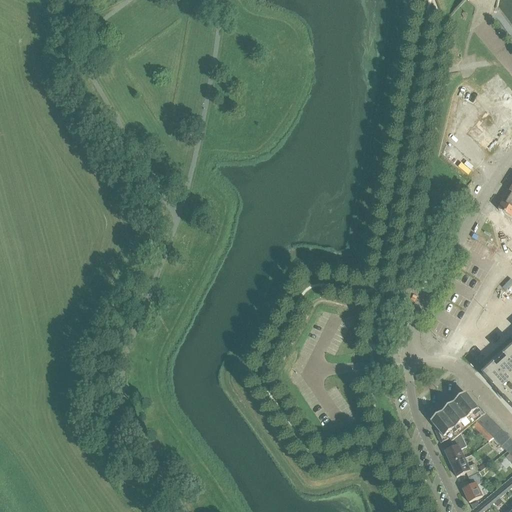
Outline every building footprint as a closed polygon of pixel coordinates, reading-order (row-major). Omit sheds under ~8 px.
[(468,2),(470,0),(465,0),(459,7),(450,16),(452,17),(467,2),(468,2)] [(491,216),(476,238),(510,259),(511,261),(511,231),(504,227),(507,223),(511,226),(511,219),(511,217),(511,193),(507,190),(494,210),(493,210),(494,211),(491,215),(490,215),(491,216)] [(511,349),(483,376),(511,408),(511,349)] [(466,395),(455,404),(457,405),(456,406),(470,423),(474,419),(474,418),(481,412),(478,410),(466,395)] [(455,404),(443,414),(458,432),(470,423),(456,406),(457,405),(455,404)] [(480,408),(478,410),(481,412),(474,418),(474,419),(477,422),(486,415),(480,408)] [(458,432),(443,414),(431,423),(438,431),(441,435),(444,438),(447,442),(458,432)] [(486,415),(477,422),(482,427),(490,419),(486,415)] [(494,423),(490,419),(482,427),(486,431),(494,423)] [(482,427),(477,422),(472,426),(489,443),(494,439),(490,435),(486,431),(482,427)] [(494,423),(486,431),(490,435),(498,427),(494,423)] [(498,427),(490,435),(494,439),(494,440),(503,431),(498,427)] [(507,435),(503,431),(494,440),(498,443),(507,435)] [(451,466),(465,460),(461,451),(467,448),(461,435),(452,443),(454,449),(445,453),(451,466)] [(511,439),(507,435),(498,443),(502,448),(511,439)] [(511,445),(511,440),(511,439),(502,448),(506,452),(511,445)] [(469,468),(465,460),(451,466),(457,478),(466,474),(469,479),(479,474),(475,465),(469,468)] [(479,474),(469,479),(471,484),(469,485),(470,488),(463,491),(469,504),(483,498),(477,486),(484,484),(479,474)] [(506,488),(497,496),(500,500),(509,492),(506,488)] [(497,496),(487,504),(490,508),(494,504),(497,508),(502,503),(500,500),(497,496)]
